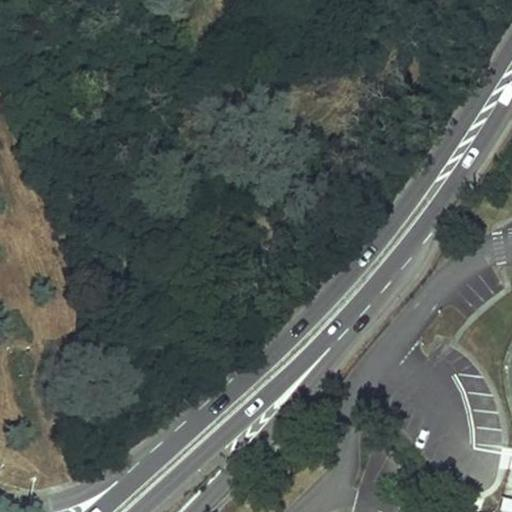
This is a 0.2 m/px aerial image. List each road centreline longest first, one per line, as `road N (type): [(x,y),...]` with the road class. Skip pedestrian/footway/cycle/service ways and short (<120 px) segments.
road 1 (primary): [(511,55),(331,296),(95,511)]
road 2 (primary): [(141,511),(345,321),(420,232),(511,81)]
